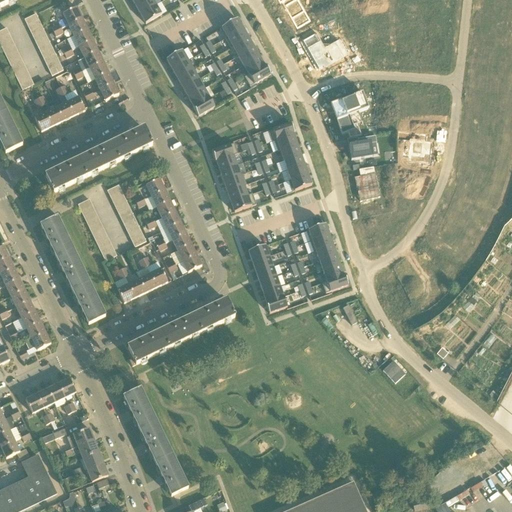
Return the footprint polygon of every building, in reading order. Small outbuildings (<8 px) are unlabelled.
[(141,16),(156,7),(152,0),(146,0),(135,7),(141,16)] [(277,0),(280,4),(282,3),(297,29),(310,21),(297,0),(277,0)] [(511,0),(493,0),(492,7),(494,7),(493,12),(511,14),(511,0)] [(156,7),(141,16),(146,26),(162,17),(156,7)] [(69,27),(82,20),(77,9),(63,16),(67,22),(63,24),(52,29),(54,34),(61,31),(65,29),(65,28),(69,27)] [(39,21),(36,15),(25,21),(27,26),(39,21)] [(74,38),(88,31),(82,20),(69,27),(74,38)] [(30,32),(41,27),(39,21),(27,26),(30,32)] [(228,40),(244,30),(238,21),(222,30),(228,40)] [(488,26),(485,52),(504,54),(507,28),(488,26)] [(33,38),(44,32),(41,27),(30,32),(33,38)] [(0,39),(9,35),(6,30),(0,32),(0,39)] [(228,40),(233,49),(249,40),(244,30),(228,40)] [(378,30),(359,31),(360,58),(366,58),(366,60),(373,59),(372,42),(378,42),(378,30)] [(79,48),(93,42),(88,31),(74,38),(79,48)] [(47,38),(47,37),(44,32),(33,38),(36,43),(47,38)] [(316,34),(303,42),(319,71),(349,54),(341,40),(325,49),(316,34)] [(0,45),(1,46),(12,41),(9,35),(0,39),(0,45)] [(38,49),(50,44),(47,38),(36,43),(38,49)] [(249,40),(233,49),(239,58),(255,49),(249,40)] [(3,52),(15,47),(12,41),(1,46),(3,52)] [(84,59),(98,53),(93,42),(79,48),(84,59)] [(52,49),(52,48),(50,44),(38,49),(41,55),(52,49)] [(17,52),(16,48),(15,47),(3,52),(6,58),(17,52)] [(63,56),(71,52),(69,48),(61,51),(63,56)] [(44,60),(55,55),(52,49),(41,55),(44,60)] [(260,58),(255,49),(239,58),(244,68),(260,58)] [(9,63),(20,58),(17,52),(6,58),(9,63)] [(71,52),(63,56),(66,61),(74,57),(71,52)] [(89,70),(103,63),(98,53),(84,59),(89,70)] [(173,71),(188,62),(183,53),(167,62),(173,71)] [(58,61),(57,59),(55,55),(44,60),(47,66),(58,61)] [(12,69),(23,64),(20,58),(9,63),(12,69)] [(244,68),(249,77),(265,68),(260,58),(244,68)] [(484,67),(482,89),(497,90),(499,69),(503,70),(504,62),(490,60),(489,67),(484,67)] [(49,72),(61,66),(58,61),(47,66),(49,72)] [(173,71),(178,81),(194,72),(188,62),(173,71)] [(89,70),(95,81),(108,74),(103,63),(89,70)] [(26,69),(24,65),(23,64),(12,69),(14,75),(26,69)] [(61,66),(49,72),(52,77),(63,72),(61,66)] [(266,67),(265,68),(249,77),(255,86),(271,77),(266,67)] [(17,80),(28,75),(26,69),(14,75),(17,80)] [(74,77),(82,74),(80,69),(72,73),(74,77)] [(199,81),(194,72),(178,81),(183,90),(199,81)] [(82,74),(74,77),(76,82),(77,81),(84,78),(82,74)] [(98,87),(100,92),(114,85),(108,74),(95,81),(98,87)] [(20,86),(31,80),(28,75),(17,80),(20,86)] [(34,86),(32,81),(31,80),(20,86),(23,92),(34,86)] [(189,99),(205,90),(199,81),(183,90),(189,99)] [(114,85),(100,92),(105,103),(119,96),(114,85)] [(65,87),(60,90),(64,98),(68,96),(69,95),(65,87)] [(60,100),(64,98),(60,90),(56,92),(60,100)] [(194,109),(210,100),(205,90),(189,99),(194,109)] [(90,91),(83,94),(86,99),(93,96),(90,91)] [(357,98),(338,105),(345,124),(343,125),(347,135),(360,130),(354,115),(362,111),(363,113),(374,109),(367,93),(357,97),(357,98)] [(483,95),(480,121),(499,123),(501,97),(483,95)] [(91,102),(95,100),(93,96),(86,99),(90,109),(91,109),(93,108),(91,102)] [(79,99),(67,104),(74,118),(85,113),(79,99)] [(38,110),(42,107),(39,100),(34,102),(38,110)] [(215,109),(210,100),(194,109),(199,119),(215,109)] [(67,104),(57,109),(63,123),(74,118),(67,104)] [(52,128),(63,123),(57,109),(46,114),(52,128)] [(23,147),(15,130),(7,114),(0,116),(0,143),(6,155),(23,147)] [(41,134),(52,128),(46,114),(35,120),(41,134)] [(294,136),(295,136),(291,125),(274,132),(277,142),(294,136)] [(136,155),(153,147),(144,130),(128,138),(111,146),(120,163),(136,155)] [(476,136),(475,143),(477,144),(476,149),(499,152),(500,139),(504,139),(504,132),(491,131),(490,136),(478,135),(478,136),(476,136)] [(427,135),(398,132),(398,141),(405,141),(403,156),(410,157),(409,163),(430,165),(432,143),(426,142),(427,135)] [(281,152),(298,146),(295,136),(294,136),(277,142),(281,152)] [(359,146),(349,148),(351,162),(373,158),(371,145),(376,144),(375,137),(357,140),(359,146)] [(103,171),(120,163),(111,146),(95,154),(79,162),(87,179),(103,171)] [(298,146),(281,152),(284,162),(302,156),(298,146)] [(217,163),(234,157),(231,147),(213,153),(216,164),(217,163)] [(302,156),(284,162),(288,172),(305,166),(302,156)] [(217,163),(221,173),(238,167),(234,157),(217,163)] [(473,161),(466,186),(484,191),(491,166),(473,161)] [(50,196),(70,187),(87,179),(79,162),(62,170),(46,178),(51,188),(47,190),(50,196)] [(305,166),(288,172),(292,182),(309,176),(305,166)] [(238,167),(221,173),(224,183),(241,177),(238,167)] [(360,180),(355,181),(360,202),(380,198),(373,169),(358,172),(360,180)] [(309,176),(292,182),(295,193),(313,187),(309,176)] [(241,177),(224,183),(228,194),(245,187),(241,177)] [(151,198),(165,192),(160,181),(146,187),(151,198)] [(121,192),(119,187),(107,192),(110,198),(121,192)] [(231,204),(249,198),(245,187),(228,194),(231,204)] [(113,204),(124,198),(121,192),(110,198),(113,204)] [(157,209),(170,203),(165,192),(151,198),(157,209)] [(461,201),(450,220),(464,227),(474,208),(477,210),(481,204),(469,197),(466,203),(461,201)] [(116,209),(127,204),(124,198),(113,204),(116,209)] [(249,198),(231,204),(235,214),(252,208),(249,198)] [(81,212),(92,206),(89,201),(78,206),(81,212)] [(136,205),(138,210),(145,207),(143,202),(136,205)] [(162,220),(176,213),(170,203),(157,209),(162,220)] [(130,209),(129,208),(127,204),(116,209),(118,215),(130,209)] [(84,218),(95,212),(92,206),(81,212),(84,218)] [(121,220),(132,215),(130,209),(118,215),(121,220)] [(86,223),(98,218),(95,212),(84,218),(86,223)] [(167,231),(181,224),(176,213),(162,220),(167,231)] [(135,221),(135,220),(132,215),(121,220),(124,226),(135,221)] [(57,260),(74,252),(66,236),(58,219),(56,216),(50,219),(52,222),(41,227),(47,241),(45,242),(48,248),(50,247),(57,260)] [(100,223),(99,220),(98,218),(86,223),(89,229),(100,223)] [(146,226),(154,223),(152,218),(144,222),(146,226)] [(127,232),(138,226),(135,221),(124,226),(127,232)] [(92,235),(103,229),(100,223),(89,229),(92,235)] [(146,226),(148,232),(156,228),(154,223),(146,226)] [(172,242),(186,235),(181,224),(167,231),(172,242)] [(141,232),(139,229),(138,226),(127,232),(129,237),(141,232)] [(313,243),(330,237),(326,226),(309,232),(313,243)] [(449,227),(435,248),(451,259),(465,237),(449,227)] [(95,240),(106,235),(103,229),(92,235),(95,240)] [(132,243),(143,237),(141,232),(129,237),(132,243)] [(109,240),(107,236),(106,235),(95,240),(97,246),(109,240)] [(177,252),(191,246),(186,235),(172,242),(177,252)] [(132,243),(135,249),(146,243),(143,237),(132,243)] [(334,247),(330,237),(313,243),(317,253),(334,247)] [(100,252),(111,246),(109,240),(97,246),(100,252)] [(157,249),(165,245),(163,241),(155,244),(157,249)] [(103,257),(114,252),(111,246),(100,252),(103,257)] [(183,263),(196,257),(191,246),(177,252),(183,263)] [(253,264),(270,258),(266,247),(249,253),(253,264)] [(334,247),(317,253),(320,263),(337,257),(334,247)] [(0,263),(9,259),(4,248),(0,249),(0,263)] [(90,285),(82,269),(74,252),(57,260),(63,273),(61,274),(64,281),(66,280),(73,293),(90,285)] [(117,257),(115,253),(114,252),(103,257),(106,263),(117,257)] [(196,257),(183,263),(188,274),(202,268),(196,257)] [(324,273),(341,267),(337,257),(320,263),(324,273)] [(270,258),(253,264),(257,274),(274,268),(270,258)] [(0,276),(0,277),(14,270),(9,259),(0,263),(0,276)] [(421,267),(417,271),(434,286),(442,276),(445,279),(450,273),(440,264),(436,268),(427,260),(427,261),(425,260),(420,266),(421,267)] [(142,271),(147,269),(143,261),(139,264),(142,271)] [(167,270),(175,267),(173,262),(165,266),(167,270)] [(341,267),(324,273),(327,284),(345,277),(344,277),(341,267)] [(274,268),(257,274),(260,285),(277,278),(274,268)] [(5,287),(19,281),(14,270),(0,277),(5,287)] [(150,276),(157,289),(168,284),(161,270),(150,276)] [(120,281),(125,279),(122,272),(117,274),(120,281)] [(146,295),(157,289),(150,276),(139,281),(146,295)] [(407,276),(384,289),(393,306),(416,294),(407,276)] [(345,277),(344,277),(345,277),(327,284),(331,294),(349,287),(345,277)] [(277,278),(260,285),(264,295),(281,289),(277,278)] [(11,298),(25,291),(19,281),(5,287),(11,298)] [(135,300),(146,295),(139,281),(128,286),(135,300)] [(79,307),(77,307),(80,314),(82,313),(89,326),(105,318),(97,302),(90,285),(73,293),(79,307)] [(124,305),(135,300),(128,286),(117,291),(124,305)] [(267,305),(285,299),(281,289),(264,295),(267,304),(267,305)] [(16,309),(30,302),(25,291),(11,298),(16,309)] [(267,305),(267,304),(266,305),(270,315),(288,309),(285,299),(267,305)] [(21,320),(35,313),(30,302),(16,309),(21,320)] [(202,335),(218,327),(235,319),(227,302),(210,310),(194,318),(202,335)] [(349,304),(331,313),(333,318),(352,309),(349,304)] [(353,307),(363,324),(368,321),(358,304),(353,307)] [(26,331),(40,324),(35,313),(21,320),(26,331)] [(169,351),(185,343),(202,335),(194,318),(177,326),(161,334),(169,351)] [(32,341),(46,335),(40,324),(26,331),(32,341)] [(161,334),(144,342),(128,350),(133,360),(129,362),(132,368),(153,359),(169,351),(161,334)] [(46,335),(32,341),(26,344),(29,351),(35,348),(37,352),(51,346),(46,335)] [(0,349),(0,366),(10,362),(3,348),(0,349)] [(437,356),(443,361),(448,355),(442,349),(437,356)] [(19,356),(21,360),(28,357),(26,352),(19,356)] [(383,372),(395,385),(406,374),(395,361),(383,372)] [(65,400),(76,394),(70,380),(58,386),(65,400)] [(54,405),(65,400),(58,386),(48,391),(54,405)] [(139,432),(156,424),(148,407),(140,391),(141,390),(139,387),(132,390),(134,394),(124,399),(130,412),(128,413),(131,420),(133,419),(139,432)] [(44,410),(54,405),(48,391),(37,396),(44,410)] [(32,415),(44,410),(37,396),(26,401),(27,403),(32,415)] [(68,416),(72,413),(69,406),(64,409),(68,416)] [(46,426),(50,424),(47,417),(42,419),(45,426),(46,426)] [(0,436),(10,432),(4,421),(0,423),(0,436)] [(155,465),(172,456),(164,440),(156,424),(139,432),(146,445),(144,446),(147,452),(149,451),(155,465)] [(64,430),(52,435),(55,440),(66,436),(64,430)] [(78,449),(94,442),(89,430),(73,436),(78,449)] [(0,447),(1,449),(15,443),(10,432),(0,436),(0,447)] [(83,460),(99,454),(94,442),(78,449),(83,460)] [(26,451),(20,454),(15,443),(1,449),(6,460),(17,455),(21,462),(29,457),(26,451)] [(87,472),(103,465),(99,454),(83,460),(87,472)] [(188,489),(180,473),(172,456),(155,465),(162,478),(160,479),(163,485),(165,484),(165,485),(171,497),(188,489)] [(38,458),(22,465),(29,479),(0,493),(0,511),(21,511),(56,496),(38,458)] [(103,465),(87,472),(92,484),(108,477),(103,465)] [(107,480),(96,485),(98,490),(109,486),(107,480)] [(365,511),(353,484),(290,511),(365,511)] [(462,508),(471,503),(466,493),(456,498),(462,508)] [(112,511),(112,509),(111,509),(108,502),(103,504),(106,511),(112,511)] [(225,511),(227,511),(223,503),(217,507),(219,511),(225,511)] [(450,511),(446,503),(435,510),(436,511),(450,511)]
